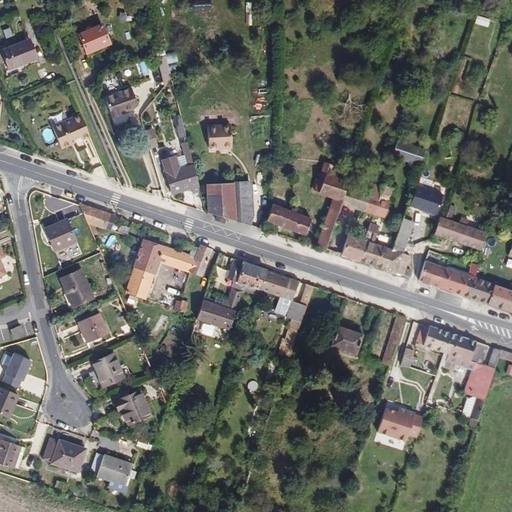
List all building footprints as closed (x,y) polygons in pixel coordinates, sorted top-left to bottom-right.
[(490,20),(477,16),(474,25),(487,29),(490,20)] [(107,25),(83,36),(93,57),(117,45),(107,25)] [(4,49),(0,50),(0,55),(6,66),(11,64),(15,72),(41,60),(32,41),(6,52),(4,49)] [(167,66),(161,68),(165,79),(170,77),(167,66)] [(141,104),(136,87),(108,95),(115,115),(131,111),(130,107),(136,106),(141,104)] [(181,114),(172,116),(177,139),(187,137),(181,114)] [(83,116),(72,120),(79,139),(82,138),(84,141),(92,138),(83,116)] [(79,139),(72,120),(54,128),(63,150),(77,144),(75,141),(79,139)] [(211,148),(233,150),(232,126),(210,128),(210,131),(211,148)] [(148,131),(152,148),(161,145),(156,129),(148,131)] [(200,132),(188,135),(189,141),(192,150),(201,147),(211,148),(210,131),(200,132)] [(75,141),(77,144),(81,152),(85,151),(79,139),(75,141)] [(193,193),(200,192),(192,150),(189,141),(183,143),(188,163),(186,164),(186,168),(180,169),(177,157),(163,160),(173,193),(192,188),(193,193)] [(427,152),(401,143),(396,157),(422,166),(427,152)] [(303,160),(277,158),(277,167),(302,170),(303,160)] [(347,189),(349,180),(333,174),(337,162),(326,159),(316,190),(332,197),(317,249),(326,252),(341,206),(347,189)] [(209,179),(211,214),(217,216),(221,217),(226,220),(229,221),(249,227),(251,220),(252,167),(231,167),(231,180),(209,179)] [(446,196),(419,186),(413,205),(440,215),(446,196)] [(381,201),(347,189),(341,206),(376,218),(381,201)] [(384,194),(381,201),(376,218),(386,222),(394,197),(384,194)] [(312,217),(274,203),(267,222),(306,235),(312,217)] [(111,233),(114,220),(94,213),(78,208),(87,225),(111,233)] [(484,248),(489,234),(449,220),(443,218),(437,237),(461,245),(463,240),(484,248)] [(415,226),(403,221),(400,233),(411,237),(415,226)] [(64,222),(43,231),(54,253),(74,245),(64,222)] [(367,244),(361,264),(386,272),(393,251),(380,247),(383,237),(371,231),(367,244)] [(350,233),(342,258),(361,264),(367,244),(359,241),(361,236),(350,233)] [(411,237),(400,233),(397,240),(410,244),(411,237)] [(397,240),(393,251),(406,255),(410,244),(397,240)] [(167,252),(141,244),(133,269),(136,270),(127,297),(146,303),(154,277),(158,278),(162,267),(167,252)] [(205,279),(214,254),(201,249),(201,252),(197,262),(193,275),(205,279)] [(192,260),(197,262),(201,252),(196,250),(192,260)] [(406,255),(393,251),(386,272),(406,279),(408,271),(413,257),(406,255)] [(192,279),(193,275),(197,262),(192,260),(167,252),(162,267),(192,279)] [(228,281),(263,293),(270,273),(235,261),(228,281)] [(448,270),(428,264),(421,284),(441,290),(448,270)] [(462,297),(470,277),(448,270),(441,290),(462,297)] [(79,271),(59,280),(71,308),(91,299),(79,271)] [(270,273),(263,293),(296,303),(302,284),(270,273)] [(468,299),(474,279),(470,277),(462,297),(468,299)] [(496,286),(474,279),(468,299),(489,307),(496,286)] [(511,291),(496,286),(489,307),(511,313),(511,291)] [(279,358),(291,363),(316,289),(310,287),(304,306),(301,305),(298,304),(279,358)] [(173,312),(185,317),(188,307),(183,304),(177,302),(173,312)] [(235,313),(206,303),(199,321),(229,332),(235,313)] [(97,315),(77,324),(86,345),(107,336),(97,315)] [(384,365),(392,369),(394,364),(400,347),(409,321),(400,317),(384,365)] [(419,345),(447,354),(453,335),(425,325),(419,345)] [(13,339),(20,337),(23,335),(20,327),(10,331),(13,339)] [(366,338),(339,328),(332,347),(359,356),(366,338)] [(453,335),(447,354),(452,355),(474,363),(481,365),(487,346),(453,335)] [(400,347),(394,364),(412,371),(418,355),(400,347)] [(501,350),(493,348),(486,366),(494,369),(499,357),(501,350)] [(511,361),(511,354),(501,350),(499,357),(511,361)] [(32,361),(14,353),(1,383),(19,391),(32,361)] [(113,355),(91,364),(102,388),(124,379),(113,355)] [(474,363),(452,355),(450,361),(472,368),(474,363)] [(464,392),(484,399),(494,369),(486,366),(481,365),(474,363),(472,368),(464,392)] [(478,419),(485,400),(468,394),(461,413),(478,419)] [(12,409),(15,410),(19,400),(2,395),(0,399),(0,418),(8,422),(12,409)] [(142,399),(118,409),(122,418),(124,417),(131,430),(152,420),(142,399)] [(397,413),(385,409),(377,434),(389,438),(397,413)] [(397,413),(389,438),(407,444),(409,439),(417,415),(399,409),(397,413)] [(423,417),(417,415),(409,439),(415,441),(423,417)] [(21,448),(0,441),(0,466),(14,471),(21,448)] [(52,464),(57,444),(48,442),(43,461),(52,464)] [(83,452),(58,443),(57,444),(52,464),(51,465),(76,473),(83,452)] [(95,452),(92,474),(98,475),(101,453),(95,452)] [(132,469),(104,459),(98,479),(126,488),(132,469)]
